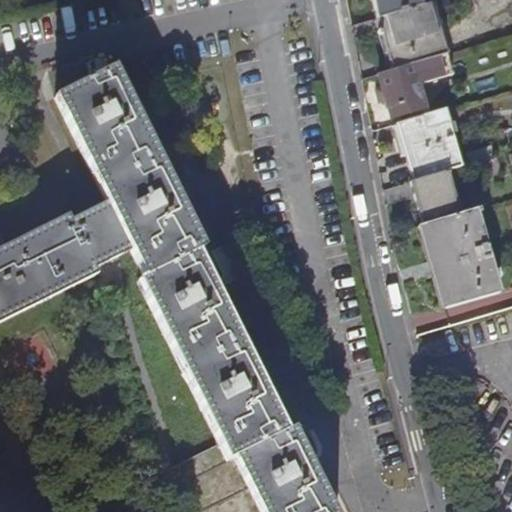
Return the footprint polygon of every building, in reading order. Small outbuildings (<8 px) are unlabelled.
[(369,0),(374,23),(419,10),(416,0),(369,0)] [(419,10),(374,23),(390,73),(445,56),(429,7),(419,10)] [(414,87),(436,81),(434,75),(449,71),(445,56),(390,73),(377,77),(381,90),(374,92),(378,104),(384,102),(390,120),(422,111),(414,87)] [(202,251),(113,70),(40,104),(91,211),(70,223),(67,217),(0,250),(0,323),(96,275),(94,270),(129,254),(142,281),(136,284),(216,448),(168,471),(188,511),(331,511),(291,431),(285,434),(196,254),(202,251)] [(449,71),(434,75),(436,81),(451,77),(449,71)] [(412,183),(445,173),(461,168),(444,111),(394,125),(412,183)] [(467,154),(470,166),(480,163),(487,161),(491,160),(494,159),(491,148),(467,154)] [(499,172),(495,158),(494,159),(491,160),(487,161),(480,163),(483,176),(499,172)] [(420,227),(457,216),(445,173),(412,183),(408,184),(420,227)] [(444,310),(498,295),(474,211),(457,216),(420,227),(444,310)]
